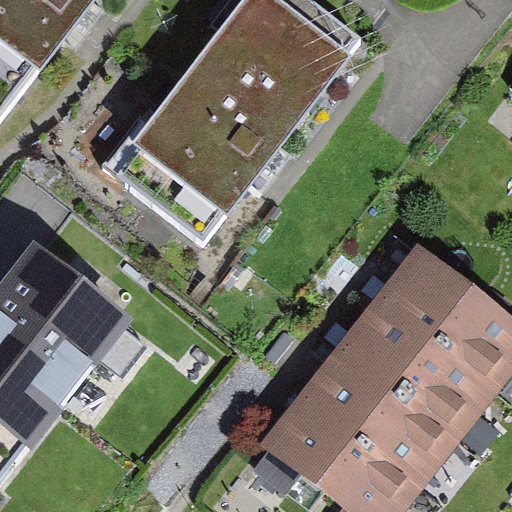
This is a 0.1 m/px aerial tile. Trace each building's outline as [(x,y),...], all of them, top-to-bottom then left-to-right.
[(0,0),(0,82),(26,102),(101,0),(0,0)] [(112,178),(210,251),(348,69),(261,4),(250,19),(238,10),(112,178)] [(493,405),(511,381),(511,322),(421,249),(373,308),(493,405)] [(0,503),(10,511),(23,511),(163,335),(61,256),(0,334),(0,503)] [(458,447),(490,405),(369,309),(336,354),(458,447)] [(419,496),(457,450),(335,356),(298,402),(419,496)] [(327,511),(404,511),(416,498),(295,403),(253,454),(327,511)]
